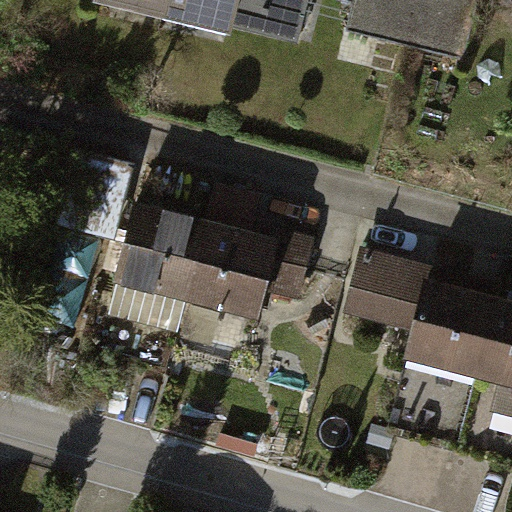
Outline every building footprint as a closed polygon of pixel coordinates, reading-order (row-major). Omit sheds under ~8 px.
[(247,0),(135,0),(242,23),(247,0)] [(255,0),(253,27),(310,34),(313,0),(255,0)] [(486,4),(470,0),(358,0),(350,31),(471,62),(486,4)] [(276,236),(146,208),(128,287),(258,316),(276,236)] [(511,311),(342,269),(331,312),(402,330),(393,366),(511,395),(511,311)]
